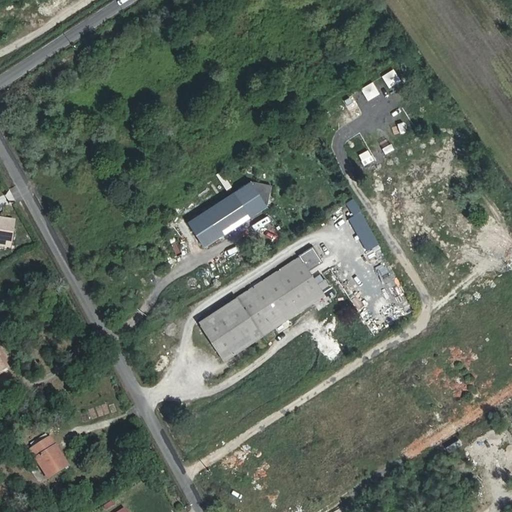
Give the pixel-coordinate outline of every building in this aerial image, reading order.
[(213,177),(226,190),(232,184),(219,171),(213,177)] [(234,193),(251,218),(266,208),(271,187),(250,182),(234,193)] [(0,216),(0,230),(12,233),(15,220),(0,216)] [(173,237),(168,239),(175,254),(181,252),(173,237)] [(297,256),(234,298),(260,336),(323,295),(297,256)] [(197,322),(223,361),(260,336),(234,298),(197,322)] [(0,373),(9,368),(5,362),(0,364),(0,373)] [(34,456),(55,444),(50,435),(29,448),(34,456)] [(60,450),(55,444),(34,456),(46,475),(67,462),(62,454),(58,457),(55,453),(60,450)]
